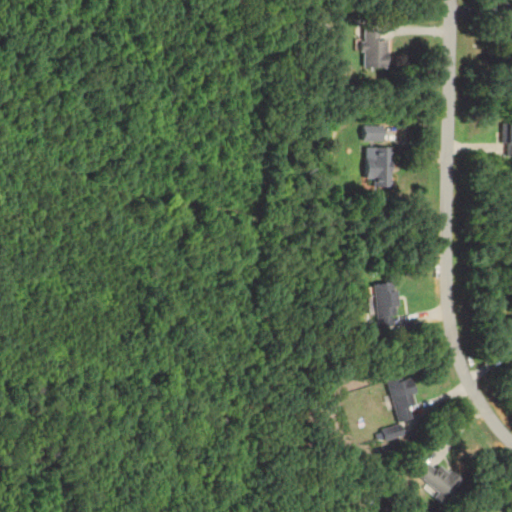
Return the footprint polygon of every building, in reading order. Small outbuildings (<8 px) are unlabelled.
[(511,5),(502,6),(502,34),(511,34),(511,5)] [(387,39),(379,39),(379,28),(362,28),(362,68),(387,68),(387,39)] [(511,123),(500,123),(500,159),(511,159),(511,123)] [(382,141),(382,132),(362,132),(362,141),(382,141)] [(365,180),(371,180),(371,187),(390,187),(390,147),(365,147),(365,180)] [(374,326),(396,326),(395,283),(373,283),(374,326)] [(511,319),(503,323),(511,344),(511,319)] [(413,405),(412,377),(390,378),(391,420),(409,420),(409,405),(413,405)] [(443,502),(462,483),(441,462),(434,468),(426,460),(413,472),(443,502)]
